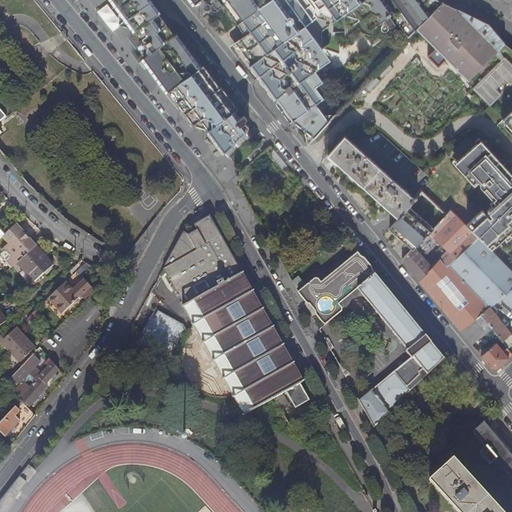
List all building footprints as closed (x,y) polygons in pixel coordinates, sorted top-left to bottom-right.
[(113,0),(119,7),(128,19),(131,24),(135,29),(136,47),(140,53),(144,58),(143,29),(161,32),(176,52),(179,55),(181,54),(187,63),(191,63),(206,83),(212,84),(219,94),(221,92),(232,107),(230,108),(234,114),(239,119),(240,118),(235,112),(238,109),(228,95),(222,87),(220,88),(205,67),(204,66),(202,67),(183,41),(178,34),(175,35),(151,1),(149,0),(113,0)] [(191,0),(195,5),(202,0),(205,0),(207,2),(205,4),(205,6),(205,8),(207,9),(209,10),(211,9),(213,12),(215,14),(217,14),(219,13),(220,11),(220,9),(220,7),(224,4),(235,19),(242,29),(247,35),(232,47),(245,64),(256,80),(259,78),(294,121),(317,104),(325,98),(317,87),(325,81),(317,70),(324,65),(324,48),(332,42),(331,32),(349,30),(349,26),(354,25),(362,20),(378,25),(382,22),(384,24),(383,26),(383,28),(384,29),(385,31),(387,31),(389,30),(391,28),(391,26),(390,25),(392,24),(394,26),(398,23),(395,19),(396,18),(399,24),(404,31),(409,38),(417,29),(416,28),(443,2),(437,0),(416,0),(416,1),(414,0),(191,0)] [(112,27),(121,20),(108,2),(99,9),(112,27)] [(479,20),(443,2),(416,28),(417,29),(467,82),(494,54),(499,49),(505,43),(489,25),(486,24),(479,20)] [(370,31),(378,25),(362,20),(370,31)] [(144,58),(153,69),(176,52),(161,32),(143,29),(144,58)] [(209,129),(226,152),(244,133),(245,131),(247,131),(248,129),(249,127),(248,125),(246,123),(244,123),(244,124),(243,123),(248,119),(244,115),(240,118),(239,119),(234,114),(230,108),(232,107),(221,92),(219,94),(212,84),(206,83),(191,63),(187,63),(181,54),(179,55),(176,52),(153,69),(194,125),(209,129)] [(475,88),(492,104),(511,83),(511,63),(506,57),(475,88)] [(335,115),(336,114),(326,115),(323,111),(317,104),(294,121),(302,128),(305,130),(309,145),(315,140),(315,139),(324,126),(335,115)] [(511,111),(503,120),(511,129),(511,111)] [(386,173),(346,136),(329,155),(399,218),(410,206),(418,198),(415,195),(413,197),(386,173)] [(511,180),(510,178),(511,176),(511,174),(510,172),(511,169),(511,163),(509,160),(503,165),(483,143),(481,146),(478,143),(458,161),(461,165),(458,167),(474,185),(477,182),(497,205),(494,207),(493,206),(487,212),(492,217),(490,219),(483,211),(466,226),(478,237),(489,248),(511,226),(511,180)] [(410,206),(399,218),(390,228),(410,246),(413,248),(415,246),(419,242),(430,231),(433,228),(411,207),(410,206)] [(441,220),(433,228),(430,231),(419,242),(428,252),(439,241),(448,250),(440,258),(441,258),(447,266),(478,237),(466,226),(450,210),(441,220)] [(183,232),(163,269),(173,286),(171,287),(174,292),(176,291),(182,302),(180,303),(181,306),(184,305),(195,325),(246,415),(267,403),(276,398),(281,395),(287,392),(296,408),(309,400),(300,384),(303,382),(222,239),(223,238),(218,229),(210,216),(209,216),(202,220),(194,224),(197,230),(188,235),(183,232)] [(4,235),(3,237),(9,243),(19,234),(22,235),(24,236),(34,247),(36,245),(16,224),(4,235)] [(8,261),(13,266),(18,262),(34,247),(24,236),(22,235),(19,234),(9,243),(9,244),(2,250),(4,252),(1,255),(1,257),(4,261),(7,261),(8,261)] [(433,267),(420,280),(443,308),(461,331),(481,315),(492,328),(508,349),(511,345),(511,334),(490,308),(503,297),(511,306),(511,270),(489,248),(478,237),(447,266),(441,258),(433,267)] [(419,242),(415,246),(418,250),(423,256),(424,257),(428,252),(419,242)] [(53,264),(36,245),(34,247),(18,262),(35,281),(53,264)] [(413,248),(403,260),(415,275),(428,262),(424,257),(423,256),(418,250),(415,246),(413,248)] [(359,401),(374,428),(390,412),(444,359),(357,252),(321,282),(316,277),(298,292),(301,297),(309,306),(311,308),(313,311),(317,318),(321,322),(325,326),(341,312),(342,308),(339,305),(357,289),(386,323),(408,350),(406,352),(407,353),(406,353),(411,358),(359,401)] [(428,262),(415,275),(420,280),(433,267),(428,262)] [(93,267),(86,263),(76,272),(81,277),(93,267)] [(65,282),(49,297),(62,313),(81,297),(92,287),(85,279),(73,290),(65,282)] [(81,297),(84,301),(94,290),(92,287),(81,297)] [(183,326),(159,312),(154,320),(151,319),(134,350),(167,369),(179,347),(188,332),(183,326)] [(481,315),(461,331),(472,344),(492,328),(481,315)] [(3,333),(0,335),(0,341),(18,362),(34,348),(16,328),(6,336),(3,333)] [(484,347),(478,352),(491,367),(498,368),(511,355),(511,353),(507,348),(504,351),(496,343),(488,351),(484,347)] [(22,403),(27,407),(30,403),(35,399),(47,386),(45,384),(50,379),(53,381),(57,376),(55,373),(58,370),(49,359),(45,363),(48,366),(26,391),(21,386),(23,384),(21,382),(28,374),(33,369),(42,360),(37,354),(42,350),(39,347),(7,382),(6,381),(6,382),(15,392),(21,400),(23,402),(22,403)] [(339,364),(338,364),(346,378),(349,376),(351,375),(341,367),(339,364)] [(346,378),(355,394),(360,392),(354,381),(352,382),(349,376),(346,378)] [(281,395),(276,398),(282,409),(287,406),(281,395)] [(0,421),(0,431),(4,436),(9,431),(13,427),(19,421),(14,416),(19,411),(16,409),(22,403),(23,402),(21,400),(0,421)] [(295,426),(287,414),(279,418),(287,431),(295,426)] [(511,455),(483,421),(471,432),(483,447),(478,452),(487,464),(493,459),(511,481),(511,455)] [(0,445),(6,451),(11,443),(4,436),(0,431),(0,445)] [(500,511),(453,458),(429,481),(432,484),(450,504),(456,511),(500,511)] [(19,476),(0,500),(0,511),(7,511),(12,506),(14,498),(19,492),(18,492),(26,482),(19,476)]
